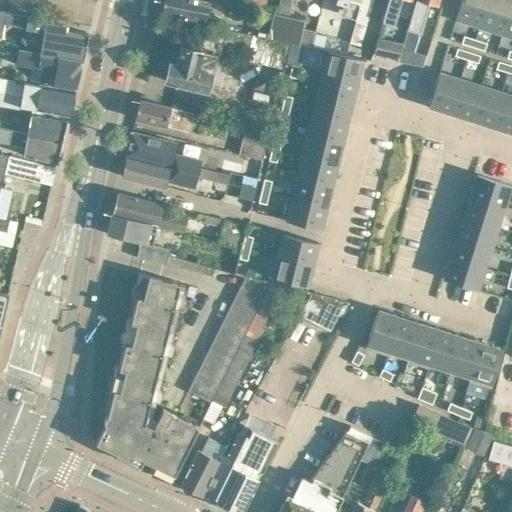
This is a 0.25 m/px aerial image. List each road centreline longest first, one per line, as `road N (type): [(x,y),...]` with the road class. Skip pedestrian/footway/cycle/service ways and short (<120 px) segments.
road 1 (residential): [(468,137),(364,108),(330,278),(372,288)]
road 2 (secondary): [(37,456),(54,407),(82,208)]
road 3 (residential): [(372,288),(261,511)]
road 4 (secondary): [(82,208),(0,431)]
road 5 (secondary): [(82,208),(131,0)]
road 6 (residential): [(468,137),(422,304)]
road 7 (tertiary): [(157,511),(37,456)]
